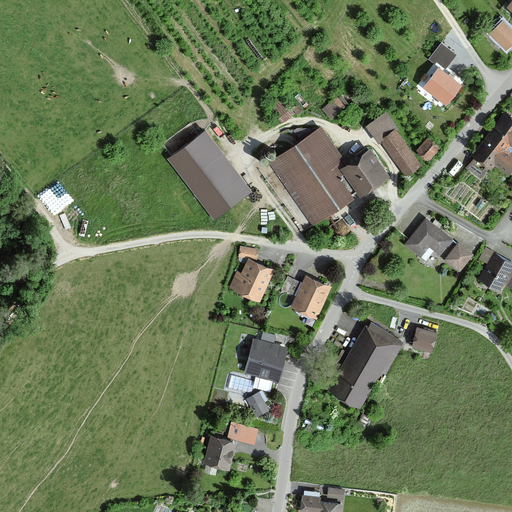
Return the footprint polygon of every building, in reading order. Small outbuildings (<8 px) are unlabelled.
[(490,36),(506,52),(511,45),(511,28),(504,21),(490,36)] [(448,99),(463,77),(438,60),(423,81),(448,99)] [(285,120),(296,107),(282,94),(271,107),(285,120)] [(323,110),(333,121),(343,111),(333,101),(323,110)] [(511,118),(506,113),(472,156),(475,159),(466,170),(480,181),(490,169),(492,172),(496,167),(509,177),(511,173),(511,155),(507,151),(511,146),(511,118)] [(420,167),(385,114),(366,127),(379,145),(381,144),(405,177),(420,167)] [(254,190),(204,126),(168,155),(217,218),(254,190)] [(347,163),(321,127),(269,165),(313,227),(353,198),(335,172),(347,163)] [(441,148),(429,139),(418,153),(431,162),(441,148)] [(391,177),(371,149),(342,169),(362,197),(391,177)] [(421,258),(429,248),(440,256),(453,240),(425,219),(405,245),(421,258)] [(473,254),(458,243),(445,261),(460,272),(473,254)] [(511,261),(486,247),(479,259),(487,263),(479,277),(500,290),(504,283),(511,287),(511,261)] [(258,250),(240,249),(240,258),(257,259),(258,250)] [(262,302),(275,270),(248,259),(242,275),(236,273),(230,289),(262,302)] [(283,287),(295,292),(301,278),(288,273),(283,287)] [(332,288),(306,276),(291,308),(317,319),(332,288)] [(404,345),(365,324),(328,391),(361,409),(384,368),(389,371),(404,345)] [(437,332),(417,329),(413,349),(433,353),(437,332)] [(279,382),(287,347),(252,339),(244,374),(279,382)] [(269,412),(262,398),(249,405),(256,418),(269,412)] [(204,463),(231,471),(238,443),(211,435),(204,463)] [(344,490),(328,488),(327,498),(343,500),(344,490)] [(300,511),(343,511),(344,504),(321,502),(321,497),(302,495),(300,511)]
